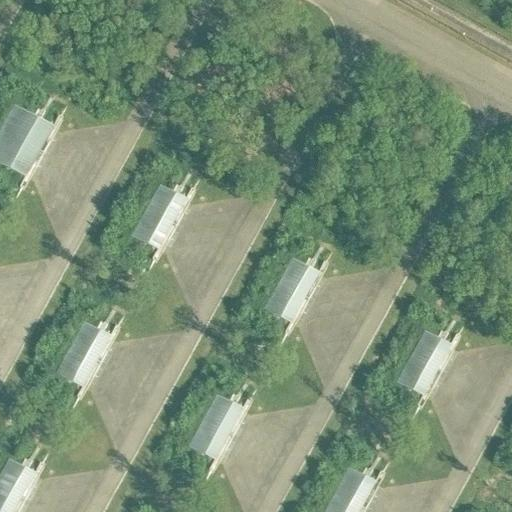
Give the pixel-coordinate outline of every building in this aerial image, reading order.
[(51,129),(11,107),(0,128),(0,168),(23,181),(51,129)] [(185,203),(158,188),(130,239),(157,254),(185,203)] [(323,279),(296,264),(268,315),(295,330),(323,279)] [(110,340),(83,325),(55,377),(82,391),(110,340)] [(450,348),(423,333),(395,385),(422,400),(450,348)] [(248,416),(221,401),(193,452),(220,467),(248,416)] [(15,511),(35,477),(8,462),(0,476),(0,511),(15,511)] [(360,511),(375,485),(348,470),(324,511),(360,511)]
